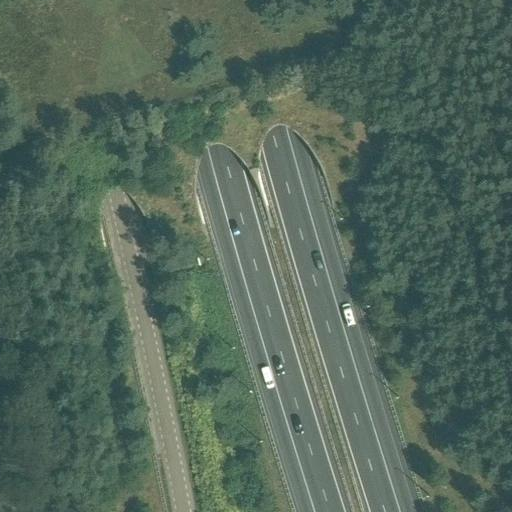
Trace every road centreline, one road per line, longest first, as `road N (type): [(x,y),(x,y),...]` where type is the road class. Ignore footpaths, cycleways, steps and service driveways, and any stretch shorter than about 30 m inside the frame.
road 1 (motorway): [(173,0),(325,511)]
road 2 (motorway): [(392,511),(245,0)]
road 3 (tertiary): [(180,511),(112,189),(62,0)]
